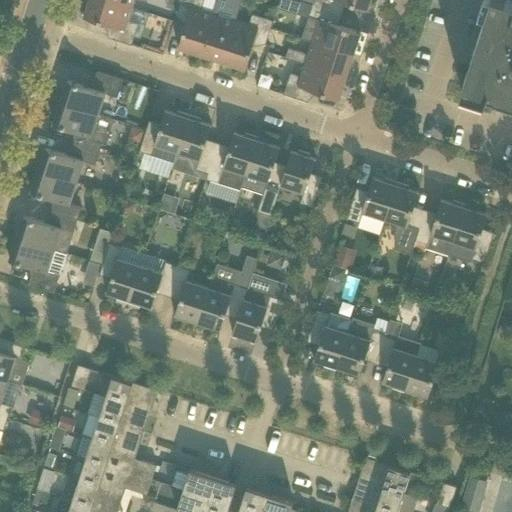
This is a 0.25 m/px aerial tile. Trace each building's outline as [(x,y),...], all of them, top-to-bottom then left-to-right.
[(112,26),(108,37),(132,45),(139,23),(129,19),(133,7),(110,0),(89,0),(84,17),(86,18),(86,17),(112,26)] [(187,19),(178,47),(201,54),(213,13),(201,9),(204,0),(180,0),(176,16),(187,19)] [(223,62),(237,20),(223,16),(228,0),(217,0),(213,13),(201,54),(223,62)] [(280,0),(278,7),(289,11),(292,0),(280,0)] [(337,12),(341,0),(366,9),(368,10),(371,0),(314,0),(313,4),(337,12)] [(511,16),(506,14),(509,6),(491,0),(483,0),(452,96),(477,104),(479,98),(511,108),(511,16)] [(359,32),(333,23),(337,12),(313,4),(306,25),(317,28),(313,41),(354,54),(361,32),(359,31),(359,32)] [(266,45),(274,21),(252,14),(248,24),(237,20),(223,62),(246,69),(255,41),(266,45)] [(286,57),(306,63),(347,77),(354,54),(313,41),(309,53),(289,47),(286,57)] [(291,72),(284,93),(308,101),(312,90),(338,98),(337,99),(339,100),(347,77),(306,63),(302,75),(291,72)] [(124,79),(123,79),(98,71),(92,87),(68,79),(61,102),(98,114),(106,93),(118,97),(124,79)] [(98,114),(61,102),(53,124),(78,132),(74,144),(100,152),(103,143),(106,145),(114,120),(98,114)] [(176,113),(165,109),(165,111),(166,111),(160,131),(148,127),(140,151),(174,162),(189,114),(177,110),(176,113)] [(212,126),(212,125),(201,121),(202,118),(189,114),(174,162),(196,169),(194,175),(206,179),(214,156),(202,152),(211,125),(212,126)] [(233,133),(234,133),(226,160),(214,156),(206,179),(240,190),(241,186),(258,136),(246,133),(245,135),(234,132),(233,133)] [(269,143),(270,141),(258,136),(241,186),(264,194),(259,211),(273,215),(276,204),(282,185),(281,185),(283,178),(271,174),(279,148),(280,148),(281,147),(269,143)] [(74,144),(70,155),(46,147),(39,170),(77,182),(84,161),(96,165),(100,152),(74,144)] [(291,151),(292,152),(283,178),(281,185),(282,185),(304,192),(301,203),(313,207),(321,183),(309,179),(315,159),(316,160),(316,158),(310,156),(311,154),(299,150),(298,152),(291,150),(291,151)] [(131,178),(128,163),(119,165),(121,180),(131,178)] [(32,192),(56,200),(52,211),(78,219),(82,207),(70,203),(77,182),(39,170),(32,192)] [(367,198),(355,194),(347,218),(360,222),(364,212),(385,219),(397,182),(385,178),(384,180),(373,177),(372,178),(374,178),(367,198)] [(423,216),(412,213),(418,193),(419,193),(420,192),(408,188),(409,186),(397,182),(385,219),(396,222),(395,248),(412,253),(413,247),(423,216)] [(440,236),(453,241),(465,204),(453,200),(453,202),(441,199),(441,200),(442,200),(435,220),(423,216),(413,247),(426,252),(427,248),(426,248),(431,233),(440,236)] [(123,210),(133,213),(136,203),(126,200),(123,210)] [(453,241),(454,241),(450,255),(471,261),(472,259),(485,263),(495,232),(494,232),(492,238),(480,235),(487,215),(488,215),(488,214),(477,210),(478,208),(465,204),(453,241)] [(52,211),(49,223),(24,215),(17,237),(55,249),(62,228),(74,232),(78,219),(52,211)] [(454,241),(453,241),(440,236),(436,250),(450,255),(454,241)] [(55,249),(17,237),(10,260),(34,267),(29,284),(55,292),(61,274),(67,253),(55,249)] [(296,251),(299,240),(292,238),(287,241),(285,248),(296,251)] [(119,258),(122,247),(110,243),(102,267),(114,271),(108,291),(107,291),(106,292),(117,295),(117,298),(128,302),(141,265),(119,258)] [(357,250),(339,245),(333,263),(352,268),(357,250)] [(265,264),(282,269),(287,253),(269,248),(265,264)] [(102,265),(90,261),(87,270),(99,274),(102,265)] [(161,279),(173,282),(178,265),(166,261),(163,272),(141,265),(128,302),(141,306),(142,303),(153,307),(154,306),(152,305),(161,279)] [(343,282),(345,275),(347,269),(333,264),(329,278),(335,280),(343,282)] [(382,278),(385,268),(372,264),(369,274),(382,278)] [(197,324),(209,287),(187,280),(191,269),(178,265),(173,282),(185,286),(176,313),(175,313),(175,314),(186,318),(185,320),(197,324)] [(213,276),(209,287),(197,324),(210,328),(210,325),(222,329),(222,328),(221,327),(230,301),(242,305),(245,298),(248,288),(234,283),(213,276)] [(251,338),(258,341),(258,339),(257,339),(263,319),(275,323),(283,299),(248,288),(245,298),(242,305),(234,332),(233,331),(232,332),(239,335),(238,337),(250,341),(251,338)] [(330,314),(317,310),(310,334),(322,338),(315,358),(314,358),(314,359),(325,362),(324,365),(336,369),(352,322),(353,319),(331,312),(330,314)] [(391,318),(386,333),(380,350),(392,354),(384,380),(383,380),(382,381),(394,385),(393,387),(404,391),(417,354),(420,342),(399,335),(403,322),(391,318)] [(380,350),(386,333),(352,322),(336,369),(349,373),(349,370),(361,374),(361,373),(360,372),(369,346),(380,350)] [(0,376),(9,379),(12,369),(26,373),(30,361),(27,360),(31,348),(0,338),(0,339),(3,340),(0,347),(0,376)] [(443,351),(455,355),(457,349),(444,345),(443,351)] [(444,385),(445,385),(455,355),(443,351),(439,361),(417,354),(404,391),(417,395),(418,393),(429,396),(430,395),(429,395),(435,375),(447,379),(444,385)] [(92,368),(79,364),(72,385),(85,389),(92,368)] [(148,386),(113,375),(106,396),(147,409),(149,403),(151,404),(156,390),(158,391),(158,389),(156,389),(157,387),(149,384),(148,386)] [(0,415),(8,418),(12,406),(1,402),(9,379),(0,376),(0,415)] [(78,390),(70,387),(64,404),(73,407),(78,390)] [(147,409),(106,396),(99,417),(145,431),(145,430),(143,429),(147,416),(145,415),(147,409)] [(33,408),(29,422),(45,428),(49,413),(33,408)] [(63,414),(59,426),(67,429),(73,431),(77,419),(63,414)] [(0,428),(4,430),(8,418),(0,415),(0,428)] [(99,417),(93,436),(93,437),(133,450),(135,445),(138,445),(142,432),(144,432),(145,431),(99,417)] [(78,454),(87,456),(86,458),(153,479),(157,464),(132,456),(133,450),(93,437),(92,438),(83,436),(78,454)] [(52,470),(57,454),(50,452),(45,467),(52,470)] [(404,492),(411,471),(376,460),(377,458),(369,455),(368,457),(366,457),(366,458),(368,459),(363,473),(366,473),(364,479),(404,492)] [(122,486),(148,494),(153,479),(86,458),(80,478),(120,491),(122,486)] [(39,488),(51,492),(51,491),(52,492),(59,472),(52,470),(45,467),(39,488)] [(237,483),(190,468),(184,489),(231,504),(237,483)] [(470,476),(462,506),(479,511),(488,481),(470,476)] [(118,497),(120,491),(80,478),(73,499),(113,511),(116,511),(121,498),(118,497)] [(353,498),(394,511),(397,511),(404,492),(364,479),(362,485),(360,484),(355,498),(353,497),(353,498)] [(450,507),(457,486),(444,482),(438,503),(449,506),(450,507)] [(254,511),(290,511),(294,501),(247,486),(240,507),(254,511)] [(38,505),(43,490),(37,488),(32,503),(38,505)] [(184,489),(179,504),(177,510),(182,511),(228,511),(231,504),(184,489)] [(394,511),(353,498),(352,499),(355,500),(350,511),(394,511)] [(113,511),(73,499),(68,511),(113,511)] [(449,506),(438,503),(436,502),(434,507),(448,511),(449,506)]
